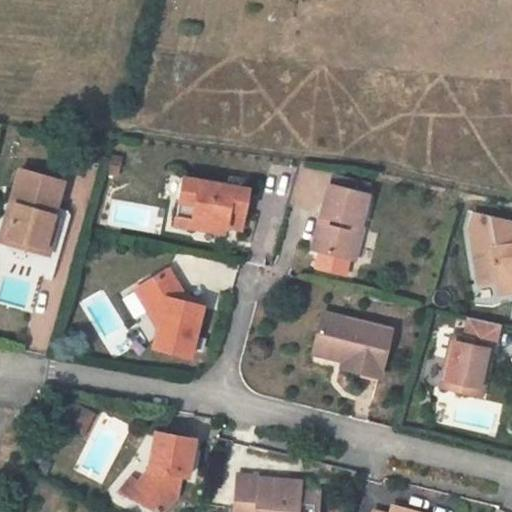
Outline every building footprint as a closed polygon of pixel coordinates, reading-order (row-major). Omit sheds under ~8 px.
[(56,184),(14,173),(4,208),(10,210),(0,244),(0,247),(42,258),(48,238),(42,237),(56,184)] [(171,226),(189,230),(191,224),(222,229),(225,214),(243,216),(248,192),(179,180),(171,226)] [(321,182),(311,221),(350,233),(361,192),(321,182)] [(240,233),(243,216),(225,214),(222,229),(240,233)] [(311,221),(304,247),(343,256),(350,233),(311,221)] [(189,230),(221,235),(222,229),(191,224),(189,230)] [(502,244),(464,252),(471,282),(489,279),(491,290),(510,287),(511,283),(511,234),(509,235),(502,244)] [(179,288),(167,270),(135,290),(148,312),(159,315),(151,347),(187,357),(201,309),(175,301),(179,288)] [(185,297),(179,288),(175,301),(201,309),(202,302),(185,297)] [(313,308),(304,340),(335,348),(333,357),(331,364),(373,374),(386,326),(313,308)] [(443,332),(432,383),(470,392),(481,341),(485,341),(490,321),(461,314),(456,335),(443,332)] [(302,348),(333,357),(335,348),(304,340),(302,348)] [(179,461),(166,472),(153,484),(190,503),(203,487),(204,486),(207,467),(209,457),(217,458),(222,430),(184,423),(179,461)] [(216,468),(217,458),(209,457),(207,467),(216,468)] [(147,478),(153,484),(166,472),(161,466),(147,478)] [(261,466),(258,504),(279,505),(278,511),(340,511),(343,481),(284,477),(284,467),(261,466)] [(411,505),(396,502),(393,511),(454,511),(452,511),(451,511),(444,511),(446,504),(413,497),(411,505)]
